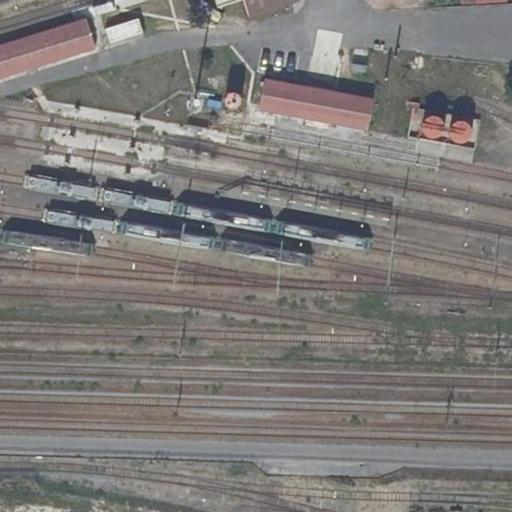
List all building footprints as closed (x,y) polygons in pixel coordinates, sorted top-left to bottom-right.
[(291,0),(239,0),(244,15),(291,0)] [(112,44),(145,35),(142,20),(108,29),(112,44)] [(0,82),(96,53),(87,23),(0,51),(0,82)] [(364,100),(256,81),(252,109),(360,129),(364,100)] [(424,116),(423,139),(476,143),(477,119),(424,116)]
